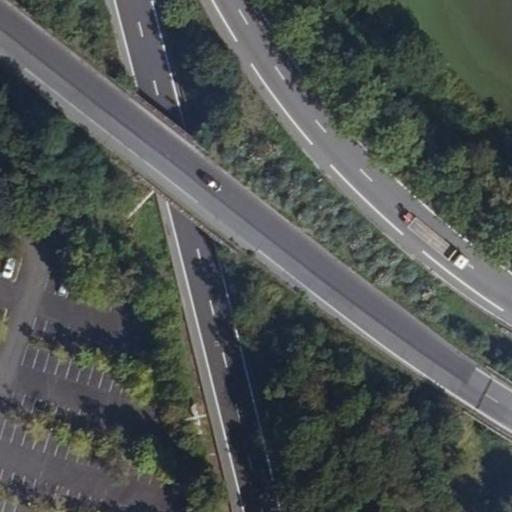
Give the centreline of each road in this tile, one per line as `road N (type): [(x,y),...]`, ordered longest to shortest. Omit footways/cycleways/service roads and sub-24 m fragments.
road 1 (motorway): [(0,25),(342,292),(511,411)]
road 2 (motorway): [(132,0),(261,511)]
road 3 (motorway): [(232,0),(279,75),(365,176),(511,295)]
